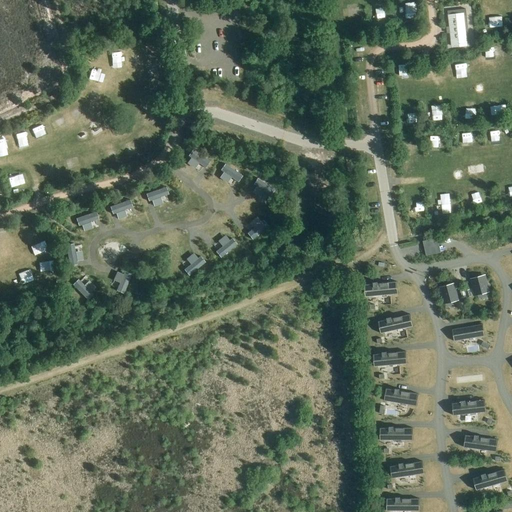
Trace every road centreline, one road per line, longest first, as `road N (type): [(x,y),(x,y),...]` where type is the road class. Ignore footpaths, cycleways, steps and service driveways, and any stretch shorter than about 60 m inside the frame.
road 1 (track): [(0,389),(356,261),(390,226)]
road 2 (track): [(0,215),(140,172),(166,153),(182,107)]
road 3 (track): [(377,145),(368,63),(379,50),(430,38),(430,0)]
road 4 (track): [(54,0),(70,80),(0,122)]
